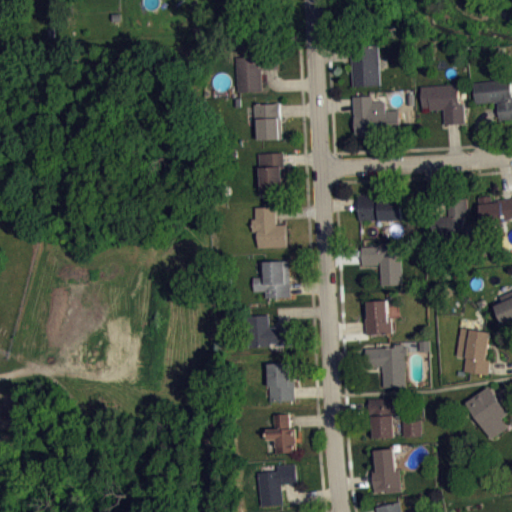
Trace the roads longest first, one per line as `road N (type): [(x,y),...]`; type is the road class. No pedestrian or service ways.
road 1 (residential): [(345,511),(314,0)]
road 2 (residential): [(321,168),(511,153)]
